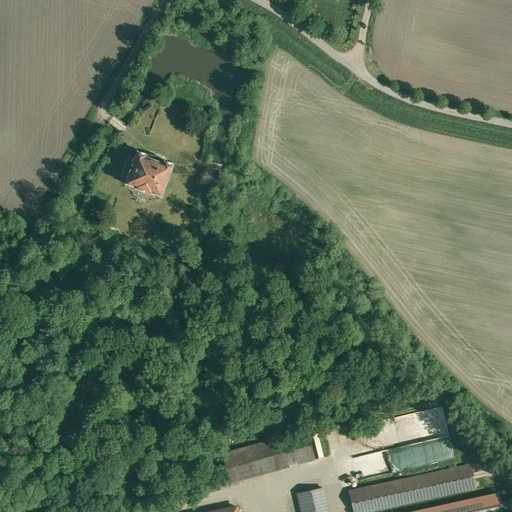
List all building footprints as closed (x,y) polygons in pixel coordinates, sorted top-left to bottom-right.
[(153,149),(151,149),(149,149),(146,150),(145,151),(144,152),(143,152),(137,150),(135,157),(129,155),(121,176),(127,178),(126,182),(130,183),(129,188),(133,192),(133,198),(145,203),(147,197),(155,197),(156,193),(161,195),(165,181),(167,182),(168,182),(169,181),(170,180),(170,179),(170,178),(169,177),(168,176),(172,163),(164,160),(164,158),(163,156),(162,155),(160,153),(159,151),(158,150),(156,150),(153,149)] [(307,430),(222,454),(230,483),(315,459),(307,430)] [(365,511),(476,488),(471,465),(349,492),(353,511),(365,511)] [(336,511),(330,486),(298,494),(301,511),(336,511)] [(460,493),(386,508),(387,511),(404,511),(462,500),(460,493)] [(502,511),(498,494),(412,511),(502,511)]
